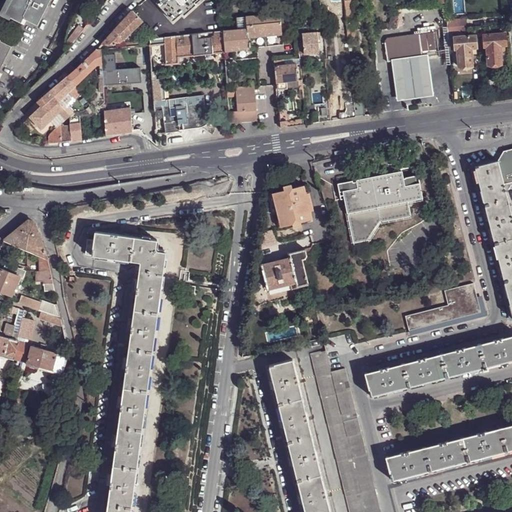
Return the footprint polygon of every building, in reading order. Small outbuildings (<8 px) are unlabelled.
[(15,0),(8,14),(25,22),(28,17),(30,19),(41,24),(53,0),(15,0)] [(159,0),(157,3),(174,21),(182,13),(185,15),(196,5),(194,3),(196,0),(159,0)] [(396,10),(396,8),(395,0),(390,0),(386,0),(387,10),(396,10)] [(345,1),(347,20),(350,20),(353,20),(351,1),(345,1)] [(133,10),(102,44),(104,45),(119,43),(123,39),(143,21),(133,10)] [(237,29),(222,30),(222,31),(224,51),(233,51),(233,59),(257,57),(256,41),(255,41),(254,37),(265,36),(265,40),(266,40),(266,41),(283,40),(280,13),(236,17),(237,29)] [(449,32),(459,31),(465,30),(465,20),(448,22),(449,32)] [(72,43),(84,28),(79,24),(67,40),(72,43)] [(0,76),(16,45),(6,40),(3,39),(5,34),(0,31),(0,76)] [(150,39),(150,45),(150,46),(164,45),(166,60),(166,65),(185,63),(188,62),(190,59),(189,56),(216,53),(216,59),(225,59),(224,51),(222,31),(159,38),(150,39)] [(319,32),(302,34),(304,54),(319,53),(318,35),(320,35),(319,32)] [(434,33),(385,39),(387,62),(392,62),(427,57),(436,56),(434,33)] [(505,33),(484,35),(485,47),(487,47),(488,64),(502,63),(501,46),(506,45),(505,33)] [(477,48),(476,36),(463,37),(454,38),(455,50),(458,50),(459,67),(473,66),(471,48),(477,48)] [(164,45),(150,46),(152,66),(155,66),(154,61),(166,60),(164,45)] [(67,77),(75,86),(97,65),(94,52),(81,65),(77,69),(67,77)] [(102,75),(103,85),(121,84),(121,82),(126,81),(126,84),(142,83),(141,68),(116,70),(115,55),(101,56),(101,64),(102,75)] [(395,81),(398,101),(433,96),(430,77),(427,57),(392,62),(395,81)] [(275,66),(277,83),(287,82),(299,81),(297,65),(284,66),(275,66)] [(75,99),(81,93),(75,86),(67,77),(50,92),(59,101),(62,98),(69,92),(75,99)] [(157,80),(153,80),(154,102),(166,101),(164,79),(157,80)] [(287,82),(288,89),(299,88),(299,81),(287,82)] [(277,83),(277,90),(288,89),(287,82),(277,83)] [(230,112),(231,123),(257,121),(255,86),(236,87),(238,111),(230,112)] [(65,109),(59,101),(50,92),(39,101),(40,103),(28,118),(38,128),(40,132),(58,114),(65,121),(67,119),(71,117),(65,109)] [(166,101),(154,102),(155,109),(155,113),(156,124),(164,124),(165,134),(183,132),(183,131),(203,129),(207,126),(210,121),(212,113),(211,108),(206,108),(206,107),(204,95),(198,96),(177,99),(166,101)] [(59,101),(65,109),(69,106),(62,98),(59,101)] [(346,119),(356,118),(354,103),(354,102),(345,104),(346,108),(347,109),(347,112),(345,113),(346,119)] [(356,118),(365,116),(364,102),(354,103),(356,118)] [(91,113),(94,111),(89,103),(85,106),(88,111),(89,110),(91,113)] [(71,117),(75,117),(72,114),(74,112),(75,112),(70,105),(69,106),(65,109),(71,117)] [(107,135),(132,132),(131,109),(105,112),(107,135)] [(282,128),(292,127),(291,122),(290,121),(289,120),(288,111),(280,112),(282,128)] [(80,123),(80,116),(78,116),(75,117),(71,117),(71,124),(80,123)] [(296,126),(306,125),(305,118),(297,119),(295,121),(296,126)] [(59,142),(72,140),(71,126),(64,126),(61,123),(57,127),(50,135),(49,142),(59,142)] [(72,140),(82,139),(80,123),(71,124),(71,126),(72,140)] [(511,148),(503,151),(498,160),(504,184),(511,182),(511,148)] [(511,214),(504,184),(498,160),(475,166),(511,312),(511,214)] [(400,170),(335,182),(338,198),(342,197),(351,241),(368,238),(379,221),(409,215),(406,199),(420,196),(416,173),(401,176),(400,170)] [(309,210),(305,193),(303,185),(294,188),(286,190),(277,192),(279,197),(273,198),(279,220),(281,220),(283,226),(291,224),(299,222),(311,219),(309,210)] [(309,192),(305,193),(309,210),(313,209),(309,192)] [(41,257),(47,259),(34,223),(28,220),(3,242),(41,257)] [(106,511),(131,511),(166,252),(159,251),(155,249),(155,247),(156,240),(95,232),(94,241),(92,256),(107,257),(116,259),(138,262),(139,263),(138,271),(137,280),(135,292),(132,320),(130,332),(127,359),(125,370),(122,398),(120,409),(116,437),(115,448),(111,475),(110,487),(106,511)] [(85,255),(92,256),(94,241),(87,240),(85,255)] [(298,286),(307,283),(301,258),(305,257),(305,254),(303,249),(287,253),(288,256),(287,256),(288,258),(260,265),(266,289),(289,284),(291,289),(298,287),(298,286)] [(39,270),(49,269),(47,259),(41,257),(39,270)] [(20,269),(5,263),(2,270),(19,277),(18,278),(22,279),(25,271),(20,269)] [(0,291),(11,296),(18,278),(19,277),(2,270),(0,268),(0,291)] [(42,283),(52,283),(50,278),(49,269),(39,270),(39,271),(35,271),(35,281),(42,281),(42,283)] [(409,331),(481,312),(474,284),(444,291),(448,306),(405,316),(409,331)] [(20,295),(17,303),(37,310),(40,302),(20,295)] [(2,357),(13,359),(17,341),(16,341),(20,324),(22,315),(23,311),(10,306),(7,305),(5,310),(14,315),(11,325),(10,324),(6,338),(0,336),(0,358),(2,359),(2,357)] [(37,318),(61,326),(59,318),(40,311),(37,318)] [(371,397),(511,360),(511,335),(365,373),(371,397)] [(17,341),(13,359),(24,362),(28,344),(21,342),(17,341)] [(62,375),(68,356),(44,350),(45,347),(40,346),(39,348),(31,346),(26,366),(62,375)] [(364,511),(330,372),(325,351),(311,355),(350,511),(364,511)] [(329,511),(292,360),(268,366),(272,380),(274,388),(281,419),(283,428),(291,457),(293,465),(300,495),(302,504),(304,511),(329,511)] [(380,511),(344,369),(330,372),(364,511),(380,511)] [(511,424),(385,456),(391,480),(511,449),(511,424)]
